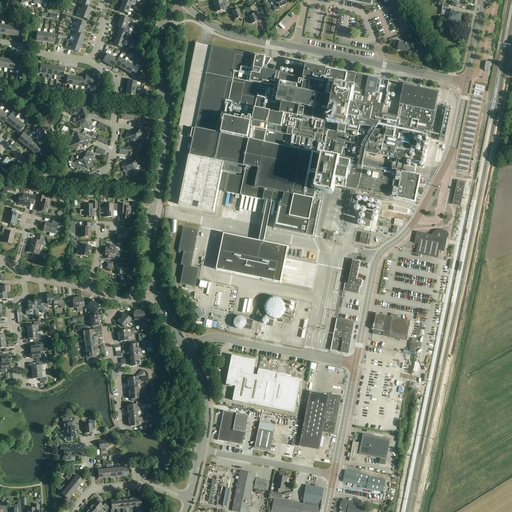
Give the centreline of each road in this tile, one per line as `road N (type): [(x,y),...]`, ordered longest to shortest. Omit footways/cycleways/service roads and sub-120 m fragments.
road 1 (secondary): [(355,364),(374,263),(409,228),(445,166),(467,82)]
road 2 (unclassified): [(156,293),(148,237),(164,141),(157,41),(183,3)]
road 3 (residential): [(0,140),(49,178),(77,182),(107,170),(119,80),(91,63)]
road 4 (tertiary): [(467,82),(295,46)]
road 5 (unclassified): [(355,364),(219,337),(184,349)]
road 6 (unclassified): [(333,475),(200,449)]
road 7 (residential): [(120,425),(119,374),(105,332),(118,299)]
road 8 (tertiary): [(295,46),(219,29),(183,3)]
road 9 (residential): [(23,383),(20,335),(8,309),(25,293),(24,273)]
